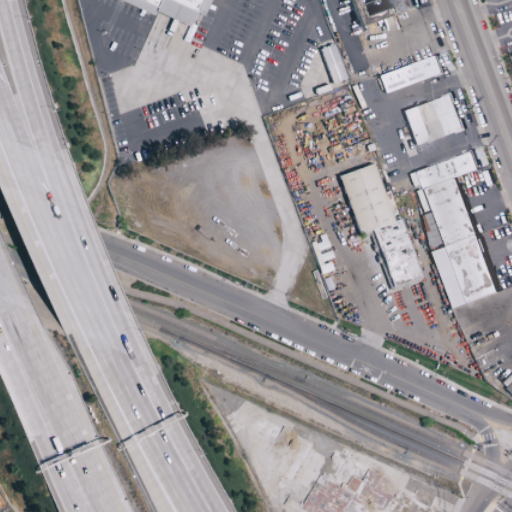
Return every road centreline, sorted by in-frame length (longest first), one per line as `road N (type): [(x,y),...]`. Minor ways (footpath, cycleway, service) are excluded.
road 1 (residential): [(454,403),(0,203)]
road 2 (motorway): [(95,332),(50,157)]
road 3 (motorway): [(50,157),(2,1)]
road 4 (tertiary): [(511,150),(456,0)]
road 5 (motorway): [(95,332),(34,197)]
road 6 (motorway): [(0,343),(21,391),(76,442)]
road 7 (residential): [(454,403),(490,447),(469,511)]
